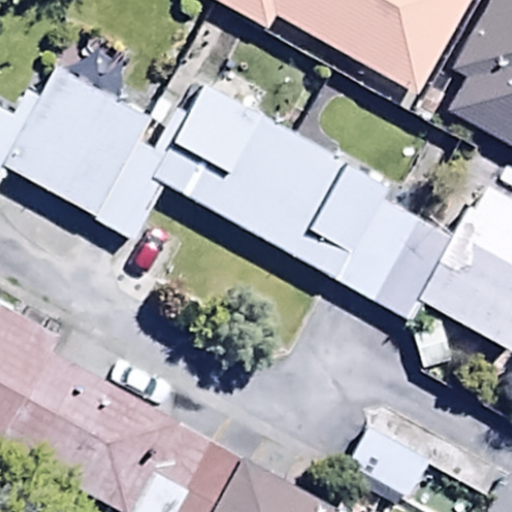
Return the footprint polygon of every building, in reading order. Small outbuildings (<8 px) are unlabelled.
[(208,0),(261,30),(268,18),(409,99),(466,0),(208,0)] [(457,79),(438,113),(511,154),(511,0),(484,0),(444,71),(457,79)] [(157,186),(402,324),(414,370),(444,363),(432,315),(504,356),(511,342),(511,204),(480,186),(466,212),(459,209),(442,239),(376,201),(384,187),(196,81),(167,133),(53,69),(36,98),(17,88),(2,115),(0,113),(0,169),(126,241),(157,186)] [(49,342),(0,316),(0,461),(98,511),(331,511),(165,426),(169,419),(43,354),(49,342)] [(359,426),(338,466),(403,502),(425,462),(359,426)]
